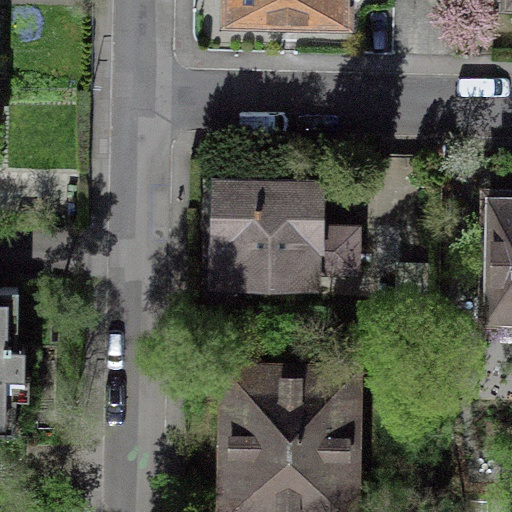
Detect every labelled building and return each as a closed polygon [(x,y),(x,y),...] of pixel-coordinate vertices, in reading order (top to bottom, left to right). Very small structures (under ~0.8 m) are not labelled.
[(229,0),(229,15),(287,16),(344,18),(344,0),(229,0)] [(226,186),(224,267),(273,268),(273,280),(302,280),(302,270),(306,270),(306,269),(357,270),(358,224),(339,224),(320,224),(321,202),(306,202),(306,188),(226,186)] [(511,192),(489,192),(488,230),(486,232),(484,235),(482,238),(481,241),(481,244),(480,248),(481,251),(482,254),(483,257),(485,260),(488,262),(486,321),(496,332),(511,332),(511,192)] [(413,264),(401,263),(399,316),(423,317),(425,264),(413,264)] [(18,286),(0,285),(0,429),(15,430),(16,373),(24,373),(24,359),(25,344),(17,344),(18,286)] [(279,371),(233,370),(232,417),(220,429),(220,446),(231,459),(230,505),(344,508),(347,373),(315,372),(315,357),(279,356),(279,364),(279,371)]
